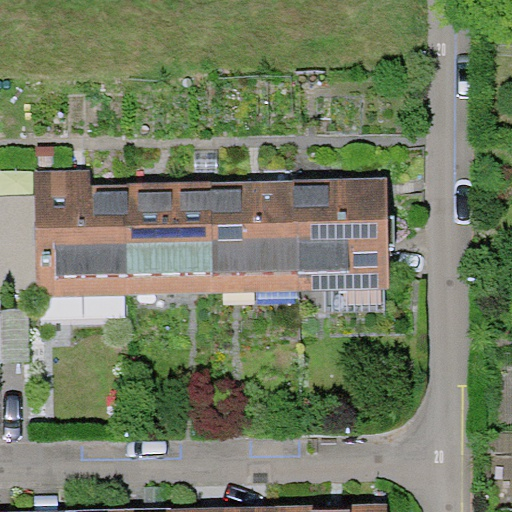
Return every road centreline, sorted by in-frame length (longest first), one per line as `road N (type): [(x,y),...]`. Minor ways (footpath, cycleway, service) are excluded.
road 1 (residential): [(442,462),(450,0)]
road 2 (residential): [(442,462),(0,465)]
